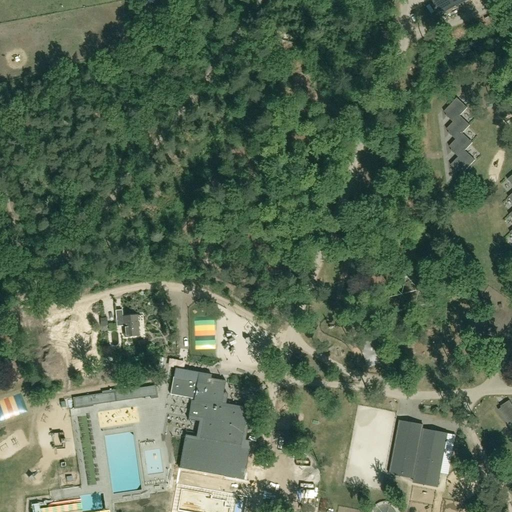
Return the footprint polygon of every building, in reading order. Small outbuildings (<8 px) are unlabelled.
[(468,0),(433,0),(441,14),(468,0)] [(457,99),(444,112),(447,114),(446,116),(453,123),(460,116),(467,108),(457,99)] [(460,116),(453,123),(447,130),(450,132),(449,134),(456,141),(462,134),(470,126),(460,116)] [(458,158),(465,152),(472,143),(462,134),(456,141),(449,147),(452,150),(451,151),(458,158)] [(473,146),(481,150),(484,145),(476,140),(473,146)] [(465,152),(458,158),(451,166),(459,173),(460,172),(463,175),(475,161),(465,152)] [(137,316),(123,317),(122,311),(115,311),(116,327),(124,327),(125,337),(139,336),(137,316)] [(172,384),(170,395),(192,399),(188,420),(202,422),(199,441),(185,439),(179,469),(225,477),(222,493),(244,497),(248,469),(246,469),(251,442),(244,440),(244,441),(242,440),(243,433),(246,434),(248,420),(246,419),(248,408),(221,403),(225,381),(210,379),(209,383),(197,380),(198,373),(182,370),(174,369),(173,378),(172,384)] [(102,394),(72,399),(74,410),(93,407),(93,404),(151,397),(151,399),(158,398),(156,386),(138,389),(138,387),(102,392),(102,394)] [(501,408),(498,410),(509,426),(511,423),(511,404),(509,400),(500,406),(501,408)] [(5,409),(12,429),(27,424),(20,405),(5,409)] [(399,421),(389,475),(415,481),(415,484),(438,488),(448,434),(425,429),(425,426),(399,421)] [(214,489),(197,491),(199,511),(216,510),(214,489)]
